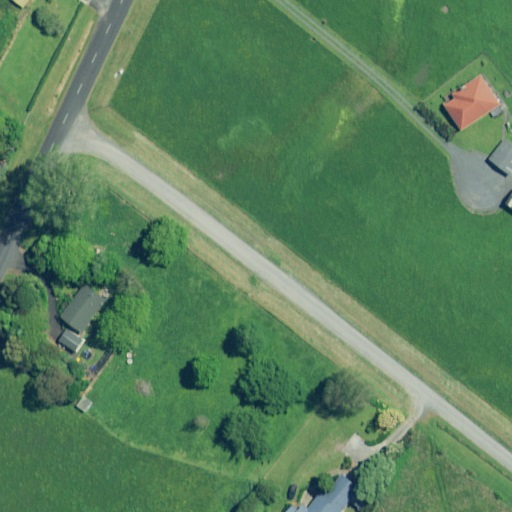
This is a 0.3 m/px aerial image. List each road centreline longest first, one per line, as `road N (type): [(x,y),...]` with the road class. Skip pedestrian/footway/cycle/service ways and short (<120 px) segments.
road 1 (residential): [(511,462),(65,116)]
road 2 (unclassified): [(0,253),(65,116)]
road 3 (unclassified): [(65,116),(121,0)]
